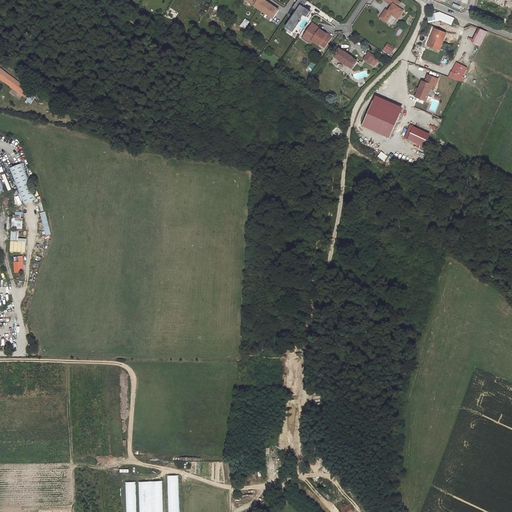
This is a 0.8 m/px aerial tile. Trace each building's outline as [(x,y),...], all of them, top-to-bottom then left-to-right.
[(244,0),(258,9),(262,4),(264,1),(262,0),(244,0)] [(293,29),(304,14),(307,16),(311,11),(304,6),(307,0),(297,0),(293,7),(297,10),(287,25),(293,29)] [(385,0),(392,5),(389,10),(386,9),(380,17),(385,21),(388,17),(389,18),(393,13),(395,15),(396,16),(399,18),(404,10),(399,6),(401,2),(398,0),(385,0)] [(262,4),(258,9),(265,14),(268,9),(262,4)] [(268,9),(265,14),(272,19),(277,10),(270,5),(268,9)] [(240,26),(244,29),(249,22),(245,19),(240,26)] [(331,37),(326,34),(320,29),(319,31),(311,25),(304,35),(312,40),(319,45),(320,44),(324,47),(331,37)] [(437,50),(445,33),(433,28),(426,44),(437,50)] [(304,35),(302,38),(310,43),(312,40),(304,35)] [(383,51),(390,56),(395,47),(389,43),(383,51)] [(339,60),(347,65),(352,68),(356,63),(357,61),(358,61),(352,57),(353,57),(345,51),(345,52),(339,48),(334,56),(340,60),(339,60)] [(376,57),(369,52),(364,59),(364,60),(366,61),(371,64),(376,57)] [(454,62),(449,78),(462,83),(464,77),(463,77),(467,67),(454,62)] [(0,79),(5,84),(10,77),(0,69),(0,79)] [(418,92),(416,97),(427,101),(433,86),(436,87),(439,79),(428,75),(425,82),(423,81),(419,89),(418,92)] [(25,89),(10,77),(5,84),(20,96),(25,89)] [(390,138),(401,114),(374,102),(363,126),(390,138)] [(431,134),(415,126),(408,139),(425,147),(431,134)] [(21,164),(9,169),(25,204),(37,198),(21,164)] [(45,212),(39,213),(43,227),(40,228),(42,236),(50,234),(45,212)] [(11,220),(11,229),(22,229),(22,220),(11,220)] [(10,242),(10,252),(25,252),(25,242),(10,242)] [(14,273),(23,273),(22,256),(18,256),(18,262),(13,262),(14,273)]
